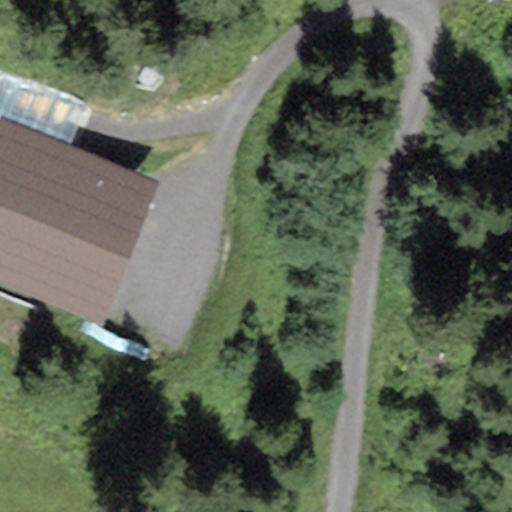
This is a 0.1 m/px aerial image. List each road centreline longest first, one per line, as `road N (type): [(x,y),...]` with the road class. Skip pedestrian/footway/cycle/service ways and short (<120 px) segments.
road 1 (unclassified): [(335,511),(433,61),(422,4),(409,0)]
road 2 (unclassified): [(349,0),(304,21),(235,106),(166,303)]
